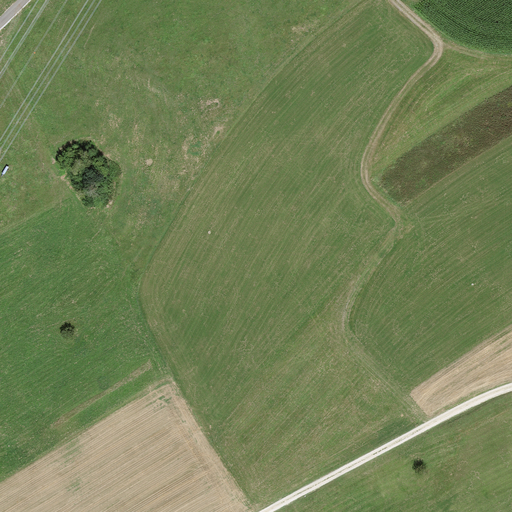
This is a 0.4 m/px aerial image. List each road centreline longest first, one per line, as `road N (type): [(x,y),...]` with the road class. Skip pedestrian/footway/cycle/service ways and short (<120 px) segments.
road 1 (track): [(264,511),(511,388)]
road 2 (track): [(511,56),(431,41),(395,0)]
